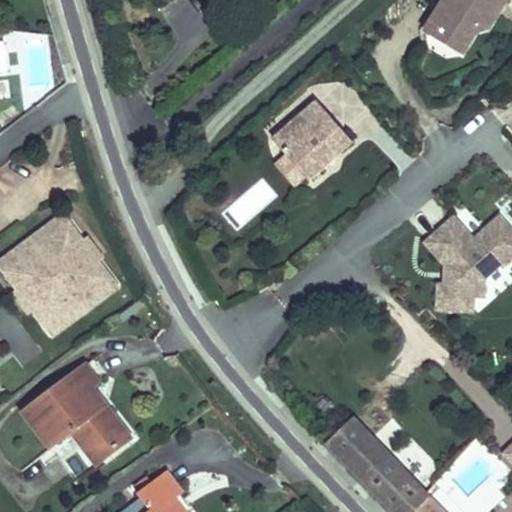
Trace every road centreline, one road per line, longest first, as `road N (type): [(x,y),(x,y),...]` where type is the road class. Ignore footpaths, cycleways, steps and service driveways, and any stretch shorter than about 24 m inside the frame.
road 1 (residential): [(63,0),(130,217),(191,329),(279,447),(344,511)]
road 2 (unknown): [(312,273),(367,306),(458,391),(503,452)]
road 3 (unknown): [(484,102),(312,273)]
road 4 (unknown): [(211,355),(312,273)]
road 5 (unknown): [(93,99),(0,175)]
